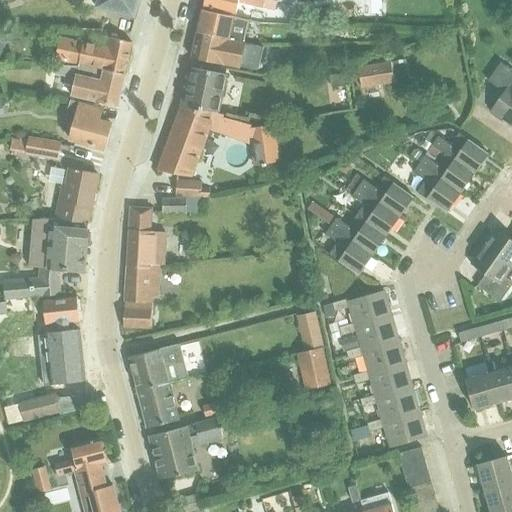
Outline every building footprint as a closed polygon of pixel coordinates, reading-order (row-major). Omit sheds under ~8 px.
[(98,0),(96,8),(135,18),(140,1),(143,2),(143,0),(98,0)] [(264,0),(204,0),(203,7),(236,14),(238,2),(263,8),(263,7),(264,0)] [(272,0),(264,0),(263,7),(275,10),(277,1),(272,0)] [(202,11),(197,32),(201,33),(217,37),(228,39),(244,43),(247,33),(249,21),(248,21),(233,18),(217,14),(202,11)] [(197,32),(192,57),(223,64),(238,67),(255,71),(258,69),(263,47),(244,43),(228,39),(217,37),(201,33),(197,32)] [(89,67),(126,75),(133,44),(112,38),(109,49),(60,37),(55,59),(78,64),(89,67)] [(361,87),(407,80),(404,60),(357,67),(361,87)] [(511,70),(501,63),(488,81),(505,93),(492,111),(493,113),(492,115),(502,122),(503,120),(511,125),(511,70)] [(57,66),(55,74),(74,78),(72,89),(71,96),(92,101),(118,108),(120,102),(126,75),(89,67),(78,64),(77,66),(57,66)] [(182,106),(218,113),(226,76),(189,69),(182,106)] [(345,74),(330,77),(332,87),(347,85),(345,74)] [(104,150),(111,125),(92,119),(95,107),(70,100),(65,118),(74,120),(68,140),(104,150)] [(181,109),(158,171),(192,177),(210,129),(231,137),(243,142),(249,124),(223,118),(225,115),(218,114),(218,113),(182,106),(181,109)] [(250,130),(252,145),(256,165),(280,161),(274,126),(250,130)] [(450,145),(438,136),(432,132),(426,141),(444,153),(474,174),(488,154),(459,133),(450,145)] [(57,160),(60,144),(28,138),(25,153),(57,160)] [(415,150),(411,155),(418,160),(422,155),(415,150)] [(425,155),(419,164),(461,193),(474,174),(444,153),(437,164),(425,155)] [(461,193),(419,164),(413,172),(425,180),(417,192),(447,213),(461,193)] [(62,186),(56,220),(87,223),(90,207),(92,208),(98,176),(67,169),(64,186),(62,186)] [(376,188),(364,179),(357,175),(351,183),(399,217),(414,197),(384,176),(376,188)] [(209,197),(210,189),(201,189),(201,182),(176,180),(175,196),(201,197),(209,197)] [(399,217),(351,183),(346,191),(364,204),(356,215),(386,236),(399,217)] [(162,213),(186,213),(186,200),(162,200),(162,213)] [(164,266),(165,253),(167,233),(151,232),(152,209),(131,208),(127,266),(149,267),(149,264),(161,266),(164,266)] [(336,218),(331,226),(372,256),(386,236),(356,215),(349,226),(336,218)] [(38,279),(4,282),(6,298),(61,294),(59,278),(60,270),(84,272),(90,223),(87,223),(56,220),(44,219),(34,219),(31,265),(39,265),(38,279)] [(372,256),(331,226),(325,234),(337,243),(329,255),(358,276),(372,256)] [(496,229),(483,247),(511,267),(511,266),(511,236),(510,239),(496,229)] [(511,267),(483,247),(471,264),(485,275),(477,286),(500,302),(511,285),(511,282),(505,277),(511,267)] [(149,267),(127,266),(123,327),(151,329),(153,303),(152,303),(153,292),(159,293),(161,266),(149,264),(149,267)] [(353,325),(391,314),(385,291),(349,301),(348,299),(332,303),(335,311),(348,307),(353,323),(353,325)] [(82,351),(80,321),(79,312),(82,311),(81,299),(78,299),(77,297),(43,301),(47,336),(39,337),(41,355),(53,354),(54,357),(41,359),(43,380),(86,376),(83,351),(82,351)] [(331,303),(323,306),(326,318),(336,315),(335,311),(332,303),(331,303)] [(316,313),(296,317),(304,351),(323,347),(324,347),(316,313)] [(353,325),(353,323),(339,327),(342,336),(357,331),(361,347),(362,349),(398,338),(391,314),(353,325)] [(477,327),(480,337),(499,331),(496,322),(477,327)] [(337,323),(329,325),(331,333),(339,330),(337,323)] [(480,337),(477,327),(458,333),(461,342),(480,337)] [(339,331),(331,334),(333,339),(341,337),(339,331)] [(355,337),(341,341),(344,352),(346,351),(359,348),(355,337)] [(362,349),(361,347),(359,348),(346,351),(349,360),(364,355),(368,371),(369,373),(405,362),(398,338),(362,349)] [(180,344),(129,358),(138,391),(169,383),(189,378),(182,353),(180,344)] [(304,351),(298,353),(306,390),(331,385),(323,347),(304,351)] [(369,373),(368,371),(353,375),(356,384),(371,379),(375,395),(376,397),(412,387),(405,362),(369,373)] [(511,398),(511,367),(490,373),(498,403),(511,398)] [(498,403),(490,373),(466,380),(474,410),(498,403)] [(169,383),(138,391),(147,428),(179,420),(177,414),(169,383)] [(376,397),(375,395),(360,400),(363,408),(378,403),(382,419),(383,421),(419,411),(412,387),(376,397)] [(78,392),(55,398),(59,413),(82,407),(78,392)] [(59,413),(55,398),(54,393),(17,403),(17,404),(3,408),(8,425),(22,421),(22,423),(59,413)] [(224,400),(202,406),(205,419),(228,414),(224,400)] [(304,407),(306,416),(321,413),(318,403),(304,407)] [(383,421),(382,419),(367,424),(370,432),(385,427),(390,447),(427,436),(419,411),(383,421)] [(214,420),(150,436),(161,480),(198,471),(192,447),(196,446),(219,440),(214,420)] [(75,459),(53,465),(57,476),(75,471),(85,511),(119,511),(113,485),(105,487),(103,477),(100,465),(107,463),(100,437),(71,445),(75,459)] [(403,466),(426,459),(422,447),(399,454),(403,466)] [(484,489),(511,481),(511,476),(506,457),(483,462),(477,465),(484,489)] [(429,470),(426,459),(403,466),(406,477),(429,470)] [(51,489),(45,467),(32,470),(38,493),(51,489)] [(429,470),(406,477),(409,488),(432,482),(429,470)] [(494,511),(511,506),(511,481),(484,489),(490,511),(494,511)] [(435,493),(432,482),(409,488),(412,500),(435,493)] [(358,487),(349,490),(353,505),(361,502),(362,502),(358,487)] [(438,505),(435,493),(412,500),(413,504),(415,511),(438,505)] [(362,502),(361,502),(363,511),(393,511),(392,505),(391,505),(388,494),(373,499),(362,502)] [(185,511),(202,507),(198,495),(178,501),(181,511),(185,511)]
